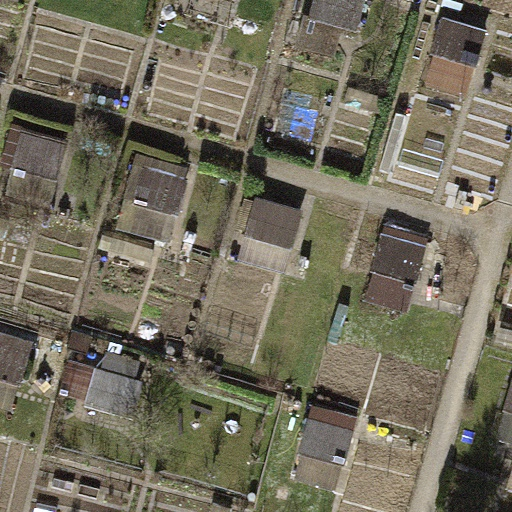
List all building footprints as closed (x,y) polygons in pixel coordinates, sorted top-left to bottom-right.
[(352,56),(362,0),(312,0),(303,47),(352,56)] [(447,11),(427,79),(473,93),(493,25),(447,11)] [(21,128),(12,189),(62,196),(71,135),(21,128)] [(178,244),(199,167),(141,151),(120,228),(178,244)] [(262,191),(243,256),(293,271),(312,206),(262,191)] [(369,294),(414,309),(438,234),(392,219),(369,294)] [(0,402),(23,407),(39,334),(0,325),(0,402)] [(78,359),(70,395),(142,411),(151,376),(78,359)] [(316,396),(297,476),(345,488),(364,408),(316,396)]
